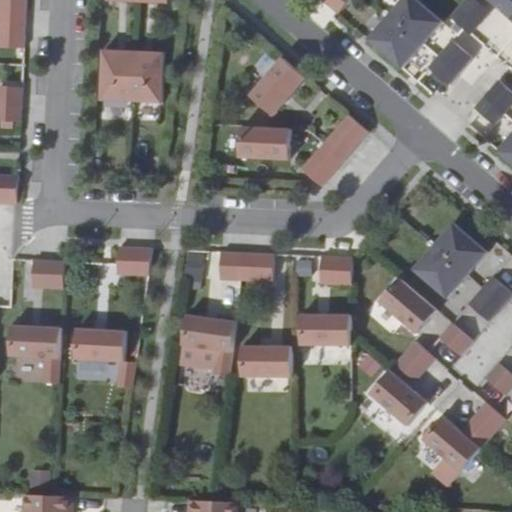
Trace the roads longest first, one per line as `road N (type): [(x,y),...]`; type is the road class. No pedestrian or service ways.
road 1 (residential): [(67,0),(54,214),(332,217),(419,126)]
road 2 (residential): [(272,0),(419,126)]
road 3 (residential): [(419,126),(511,205)]
